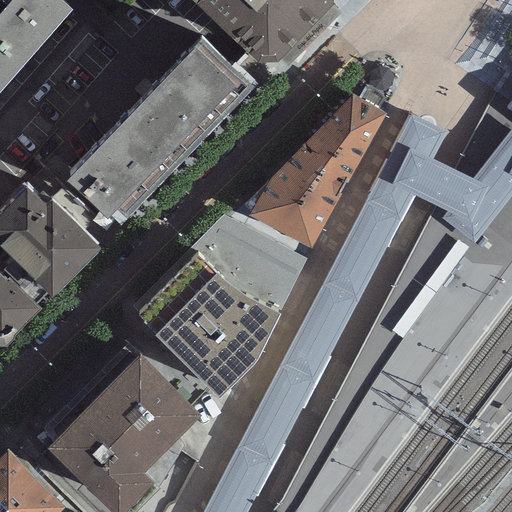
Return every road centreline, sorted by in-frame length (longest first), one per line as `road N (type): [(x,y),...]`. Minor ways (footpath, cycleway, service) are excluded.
road 1 (residential): [(425,75),(456,116),(459,137),(254,511)]
road 2 (residential): [(351,43),(0,394)]
road 3 (residential): [(196,511),(336,243)]
road 4 (residential): [(336,243),(425,75)]
